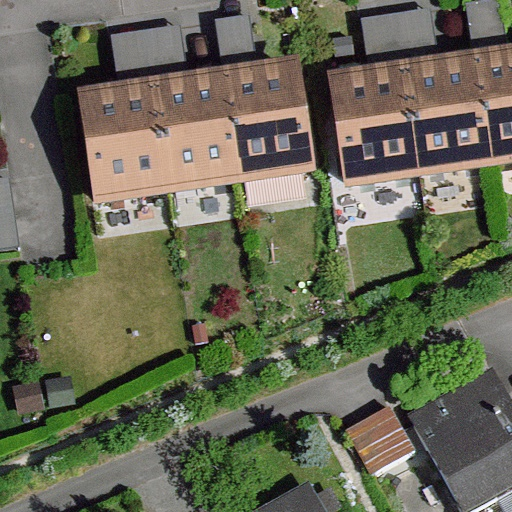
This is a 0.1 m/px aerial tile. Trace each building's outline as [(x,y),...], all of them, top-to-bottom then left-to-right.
[(439,55),(435,9),(368,16),(373,62),(439,55)] [(187,24),(120,34),(125,70),(162,65),(192,61),(187,24)] [(511,53),(333,80),(349,187),(511,162),(511,53)] [(317,177),(301,57),(76,87),(92,207),(317,177)] [(0,244),(25,242),(19,175),(0,176),(0,244)] [(511,407),(492,371),(410,415),(461,511),(476,511),(511,492),(511,407)] [(377,471),(424,447),(402,403),(355,426),(377,471)] [(326,511),(314,488),(269,511),(326,511)]
